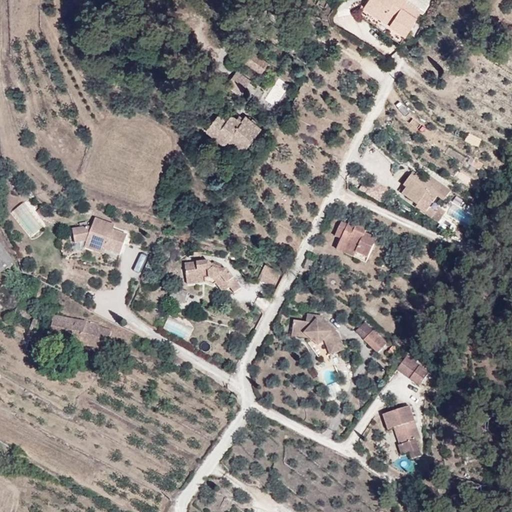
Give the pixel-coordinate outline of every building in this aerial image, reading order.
[(406,3),(401,0),(368,0),(362,10),(404,39),(420,17),(404,6),(406,3)] [(245,60),(262,72),(269,63),(252,50),(245,60)] [(227,83),(241,94),(251,80),(237,70),(227,83)] [(281,75),(289,80),(293,75),(286,70),(281,75)] [(229,141),(243,152),(262,129),(246,116),(243,120),(239,117),(237,119),(231,116),(228,120),(220,113),(207,130),(225,145),(229,141)] [(423,170),(420,168),(413,178),(416,180),(411,186),(427,198),(426,200),(441,211),(446,203),(460,184),(438,168),(435,173),(426,167),(423,170)] [(384,176),(377,188),(390,196),(397,184),(384,176)] [(454,208),(446,203),(441,211),(448,216),(454,208)] [(12,214),(31,238),(43,228),(25,204),(12,214)] [(116,227),(95,219),(92,227),(74,230),(76,244),(87,242),(86,244),(107,251),(121,256),(127,237),(127,236),(114,232),(116,227)] [(357,253),(369,258),(377,239),(365,234),(367,228),(350,221),(348,225),(342,222),(336,235),(342,238),(337,249),(355,257),(357,253)] [(14,263),(0,242),(0,256),(9,267),(14,265),(14,263)] [(107,251),(86,244),(85,247),(106,255),(107,251)] [(0,272),(7,268),(9,267),(0,256),(0,272)] [(304,268),(313,271),(316,262),(307,259),(304,268)] [(209,260),(196,261),(197,270),(186,271),(187,279),(212,276),(217,282),(224,291),(229,287),(234,293),(241,287),(225,268),(218,268),(219,265),(213,263),(211,263),(209,260)] [(273,287),(281,272),(265,265),(265,264),(258,279),(273,287)] [(217,282),(212,276),(187,279),(187,284),(207,281),(214,284),(217,282)] [(170,298),(186,303),(189,292),(173,287),(170,298)] [(307,333),(309,337),(310,337),(319,345),(324,339),(326,341),(331,354),(344,349),(339,334),(338,333),(336,335),(334,333),(336,331),(337,330),(332,326),(330,328),(322,320),(323,319),(323,316),(308,314),(307,322),(294,320),(293,331),(307,333)] [(192,328),(169,317),(163,331),(186,342),(192,328)] [(332,326),(323,319),(322,320),(330,328),(332,326)] [(364,339),(379,352),(388,343),(374,329),(364,339)] [(438,366),(417,350),(408,362),(429,378),(438,366)] [(418,399),(392,407),(398,423),(404,422),(409,437),(408,438),(411,448),(419,445),(421,452),(431,449),(425,432),(429,431),(418,399)]
